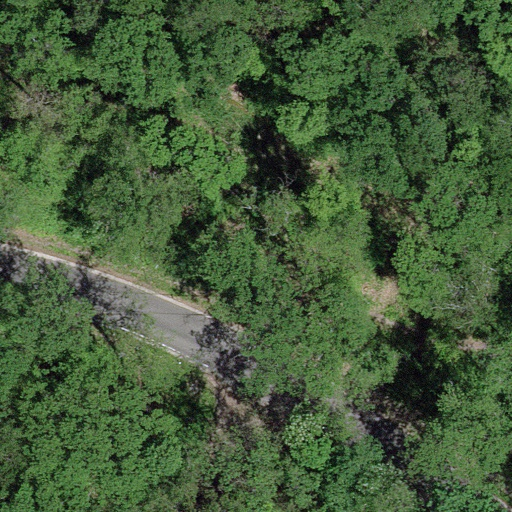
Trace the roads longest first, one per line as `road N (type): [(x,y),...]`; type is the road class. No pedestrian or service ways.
road 1 (unclassified): [(0,268),(175,328),(272,377),(472,511)]
road 2 (track): [(272,377),(194,511)]
